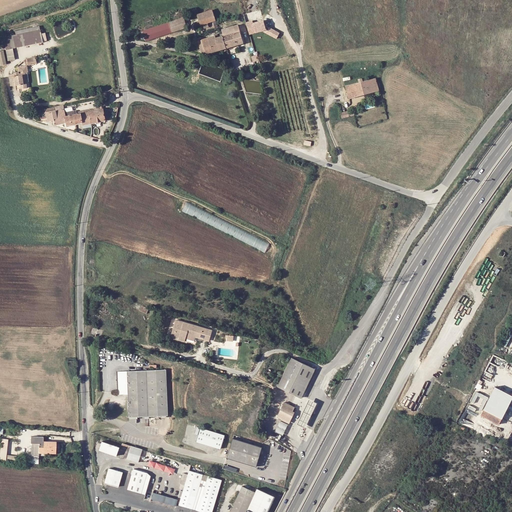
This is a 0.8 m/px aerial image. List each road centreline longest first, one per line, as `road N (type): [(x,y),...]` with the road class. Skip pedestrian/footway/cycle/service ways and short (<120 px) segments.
road 1 (unclassified): [(96,511),(79,326),(81,243),(124,91)]
road 2 (trunk): [(305,511),(372,379),(511,153)]
road 3 (trunk): [(479,175),(359,379),(293,511)]
road 4 (tertiary): [(497,214),(325,511)]
road 5 (unclassified): [(124,91),(434,200)]
road 6 (trunk): [(479,175),(439,224),(345,389)]
road 7 (tertiary): [(434,200),(340,358),(323,373),(321,406)]
road 8 (tertiary): [(511,95),(434,200)]
